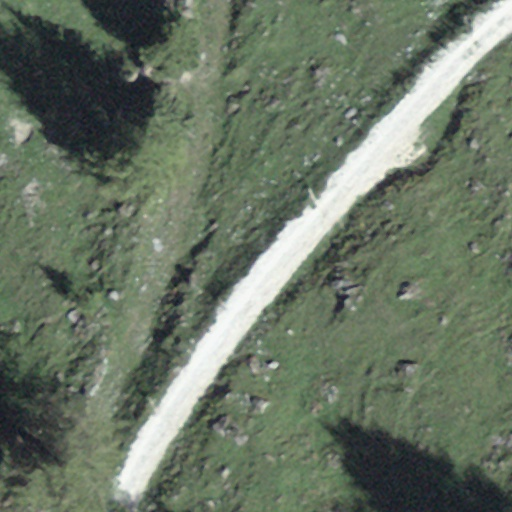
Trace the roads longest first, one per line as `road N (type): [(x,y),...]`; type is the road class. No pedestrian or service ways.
road 1 (track): [(120,511),(234,308),(511,10)]
road 2 (track): [(97,511),(222,0)]
